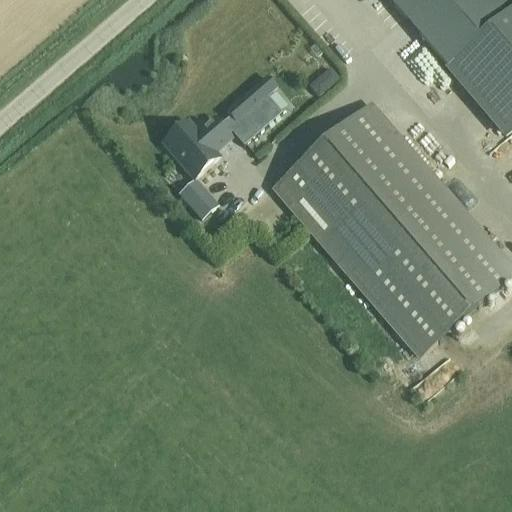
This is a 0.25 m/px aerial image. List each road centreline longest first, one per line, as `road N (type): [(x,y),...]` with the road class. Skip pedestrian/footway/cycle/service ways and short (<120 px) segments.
road 1 (unclassified): [(0,123),(144,0)]
road 2 (unknown): [(262,173),(373,85)]
